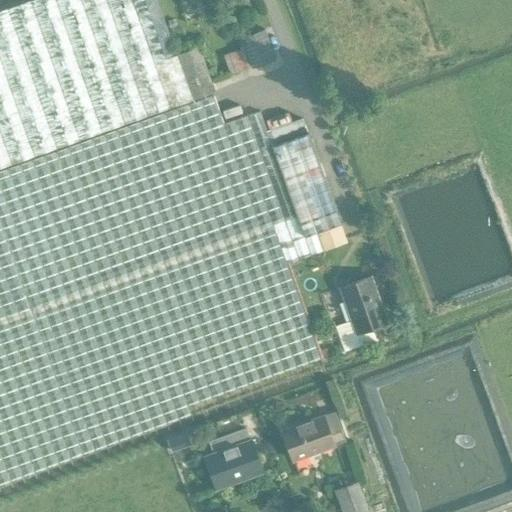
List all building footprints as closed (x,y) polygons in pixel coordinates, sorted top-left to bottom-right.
[(0,168),(57,148),(192,100),(215,92),(199,46),(175,54),(156,0),(31,0),(0,11),(0,168)] [(251,67),(275,58),(264,29),(241,37),(251,67)] [(230,74),(250,67),(243,48),(223,55),(230,74)] [(224,125),(214,98),(165,115),(0,173),(0,485),(238,397),(323,365),(286,263),(347,242),(340,223),(342,222),(317,153),(316,154),(302,118),(266,130),(259,112),(224,125)] [(370,277),(340,287),(351,320),(335,326),(344,352),(376,340),(371,327),(386,322),(370,277)] [(328,348),(322,350),(325,359),(331,356),(328,348)] [(293,460),(346,440),(335,411),(282,430),(293,460)] [(251,439),(250,440),(245,427),(209,440),(214,453),(204,456),(216,489),(262,472),(251,439)] [(357,480),(334,489),(342,511),(367,511),(369,511),(357,480)]
